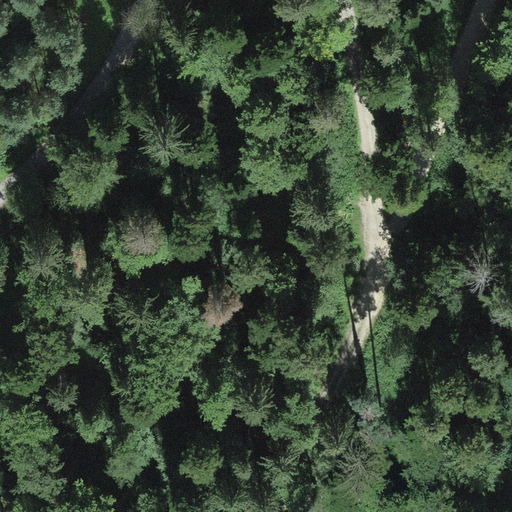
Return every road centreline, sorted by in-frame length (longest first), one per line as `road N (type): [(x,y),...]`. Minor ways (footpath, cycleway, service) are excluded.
road 1 (track): [(326,0),(353,292),(275,511)]
road 2 (track): [(496,0),(460,117),(411,214),(353,292)]
road 3 (track): [(0,194),(70,136),(148,0)]
